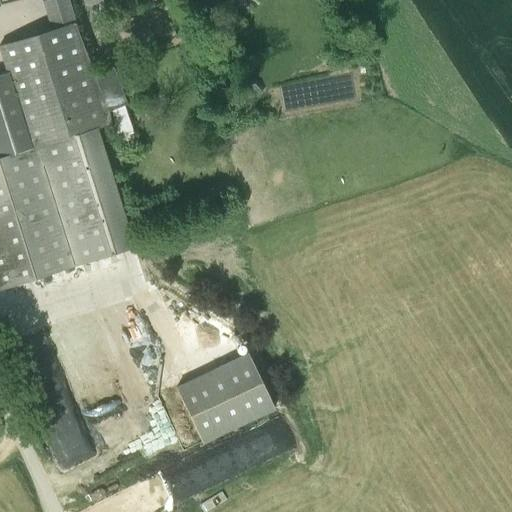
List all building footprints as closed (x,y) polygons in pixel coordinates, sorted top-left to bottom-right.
[(111,123),(108,110),(94,73),(75,22),(50,29),(0,45),(0,50),(7,72),(30,148),(97,127),(111,123)] [(112,66),(94,73),(108,110),(126,104),(112,66)] [(0,157),(30,148),(7,72),(0,74),(0,157)] [(245,105),(262,92),(252,79),(235,93),(245,105)] [(97,127),(30,148),(0,157),(0,289),(16,284),(75,266),(134,246),(97,127)] [(274,408),(247,351),(175,386),(202,443),(274,408)] [(228,476),(294,451),(283,422),(228,442),(234,457),(223,461),(228,476)]
